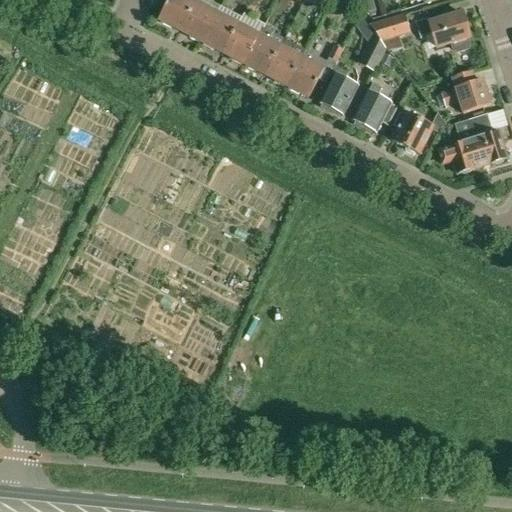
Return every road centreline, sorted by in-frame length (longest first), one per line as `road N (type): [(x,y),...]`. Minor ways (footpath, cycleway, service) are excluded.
road 1 (residential): [(509,236),(120,33)]
road 2 (primary): [(194,511),(0,492)]
road 3 (track): [(18,494),(23,431),(5,368)]
